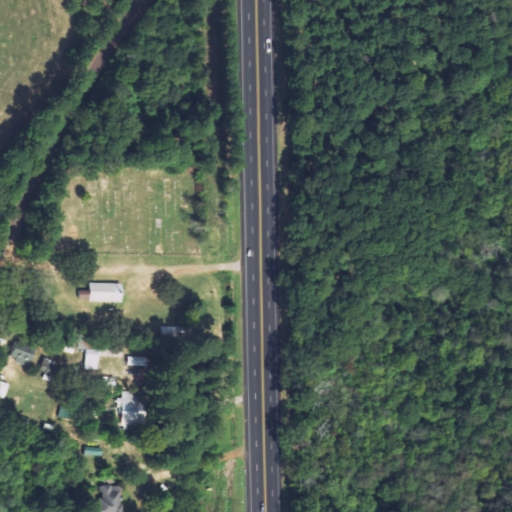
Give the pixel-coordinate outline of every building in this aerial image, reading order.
[(125,283),(93,282),(92,301),(124,302),(125,283)] [(33,366),(37,354),(17,348),(13,360),(33,366)] [(61,362),(47,357),(42,372),(56,377),(61,362)] [(125,426),(149,425),(148,391),(125,391),(125,426)] [(125,511),(125,486),(104,487),(104,511),(125,511)]
